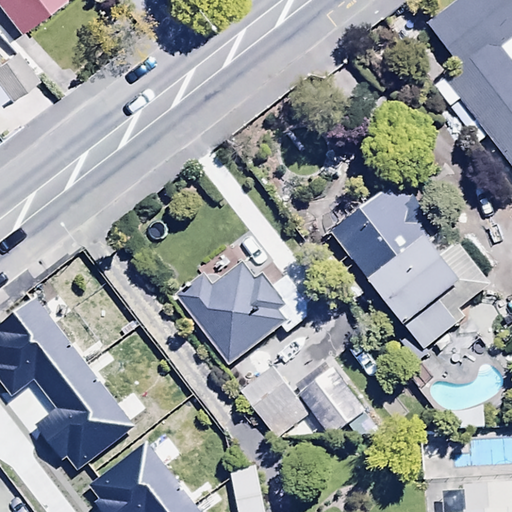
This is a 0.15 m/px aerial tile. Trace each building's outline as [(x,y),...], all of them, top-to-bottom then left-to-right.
[(0,0),(0,10),(19,34),(62,0),(0,0)] [(511,0),(459,0),(426,25),(457,67),(444,76),(511,170),(511,0)] [(74,87),(22,35),(10,47),(62,99),(74,87)] [(0,105),(7,100),(9,102),(36,81),(15,53),(0,64),(0,105)] [(391,187),(331,234),(368,283),(372,280),(426,350),(459,325),(452,316),(493,285),(460,242),(445,253),(421,222),(429,215),(408,189),(398,196),(391,187)] [(309,318),(308,303),(286,276),(274,287),(263,275),(257,280),(243,264),(214,289),(203,276),(177,298),(230,367),(282,328),(287,335),(309,318)] [(50,379),(11,408),(81,499),(85,496),(96,511),(139,511),(155,500),(123,457),(111,466),(98,450),(105,444),(94,430),(125,407),(96,368),(61,394),(50,379)] [(334,368),(300,396),(332,439),(348,427),(354,437),(382,437),(334,368)] [(275,369),(240,392),(274,441),(309,417),(275,369)] [(258,450),(230,455),(239,511),(249,511),(268,509),(258,450)]
